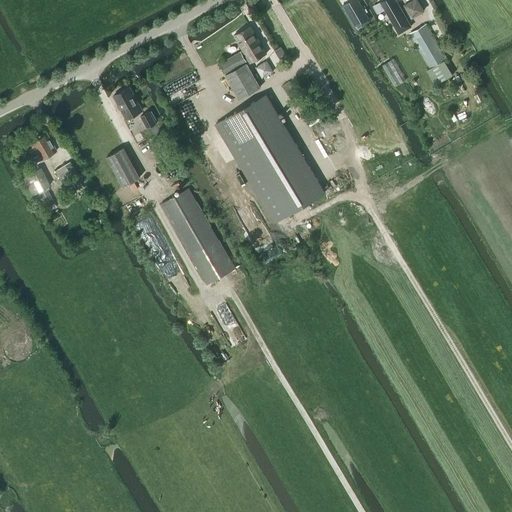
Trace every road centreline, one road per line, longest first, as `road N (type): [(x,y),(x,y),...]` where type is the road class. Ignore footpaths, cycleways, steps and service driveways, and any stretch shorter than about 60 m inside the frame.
road 1 (track): [(156,190),(154,203),(202,290),(227,288),(360,511)]
road 2 (unclassified): [(0,113),(217,0)]
